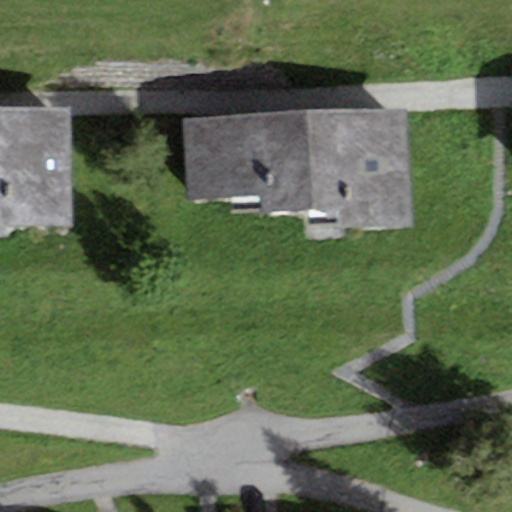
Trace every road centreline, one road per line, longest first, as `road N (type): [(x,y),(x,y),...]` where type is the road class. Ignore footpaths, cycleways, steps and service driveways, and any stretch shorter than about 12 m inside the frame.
road 1 (residential): [(511,400),(0,502)]
road 2 (residential): [(511,87),(59,99)]
